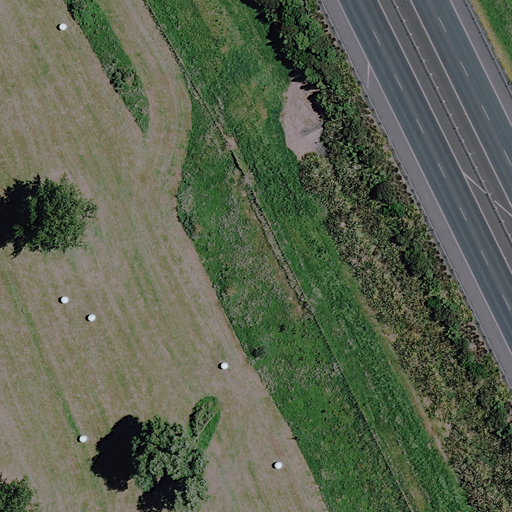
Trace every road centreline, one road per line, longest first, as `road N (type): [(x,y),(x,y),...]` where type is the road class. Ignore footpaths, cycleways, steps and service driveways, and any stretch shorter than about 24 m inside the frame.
road 1 (motorway): [(511,308),(360,0)]
road 2 (motorway): [(434,0),(511,156)]
